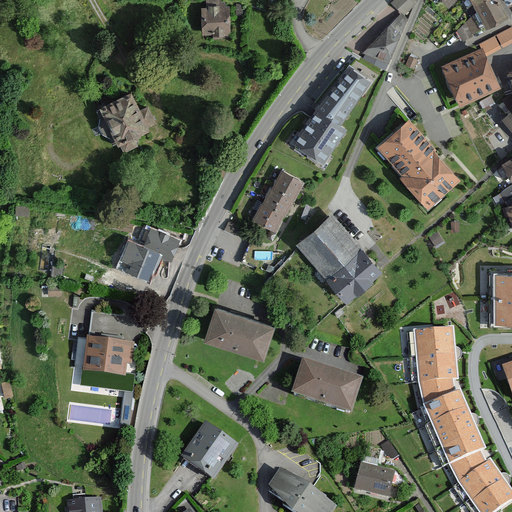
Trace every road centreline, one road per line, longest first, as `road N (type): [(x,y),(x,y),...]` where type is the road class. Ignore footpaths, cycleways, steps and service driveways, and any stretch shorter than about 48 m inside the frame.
road 1 (secondary): [(321,55),(269,122),(205,231),(159,361),(136,511)]
road 2 (residential): [(423,0),(347,181),(350,210)]
road 3 (unknown): [(236,413),(300,332),(231,287)]
